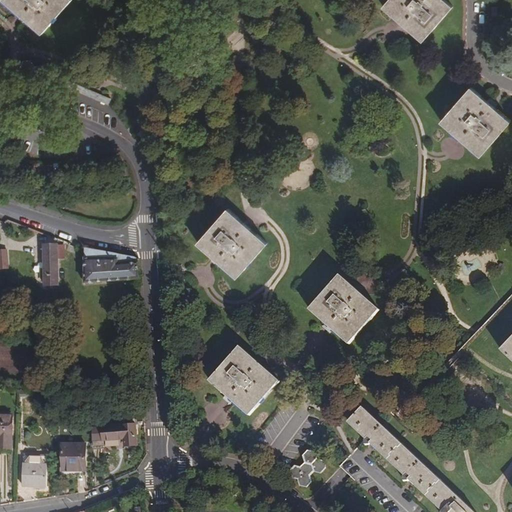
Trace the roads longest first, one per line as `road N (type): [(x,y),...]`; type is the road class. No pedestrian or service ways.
road 1 (tertiary): [(150,236),(147,192),(131,153),(72,117),(0,95)]
road 2 (tertiary): [(150,236),(161,462)]
road 3 (residential): [(161,462),(239,466),(305,511)]
road 4 (tertiary): [(0,206),(69,230),(150,236)]
road 5 (residential): [(161,474),(27,511)]
